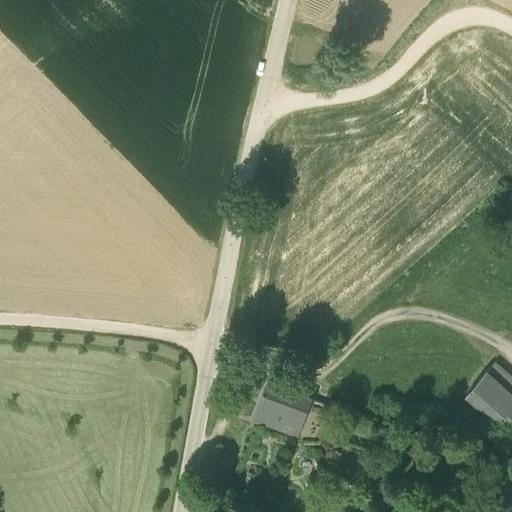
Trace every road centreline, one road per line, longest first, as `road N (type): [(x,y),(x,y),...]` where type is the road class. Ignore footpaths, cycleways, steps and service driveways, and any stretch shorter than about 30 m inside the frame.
road 1 (unclassified): [(182,511),(240,190),(287,0)]
road 2 (track): [(299,382),(327,368),(369,327),(402,314),(427,314),(498,344)]
road 3 (track): [(461,17),(366,91),(262,104)]
road 4 (track): [(299,382),(417,424),(511,443)]
road 5 (track): [(0,317),(210,345)]
